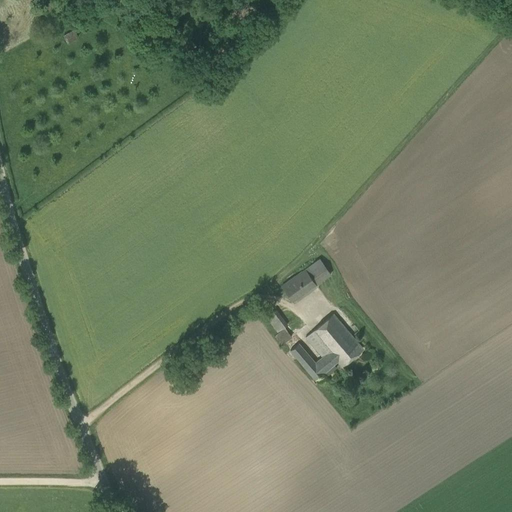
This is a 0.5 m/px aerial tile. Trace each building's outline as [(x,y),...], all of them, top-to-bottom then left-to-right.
[(51,0),(41,6),(46,15),(59,8),(55,0),(51,0)] [(63,36),(67,43),(78,37),(74,30),(63,36)] [(317,285),(331,275),(320,259),(282,285),(294,303),(318,286),(317,285)] [(264,315),(273,330),(284,324),(275,309),(264,315)] [(322,357),(315,363),(299,344),(290,351),(315,379),(337,362),(341,366),(363,349),(333,314),(305,337),(322,357)] [(279,345),(289,335),(282,328),(272,338),(279,345)]
